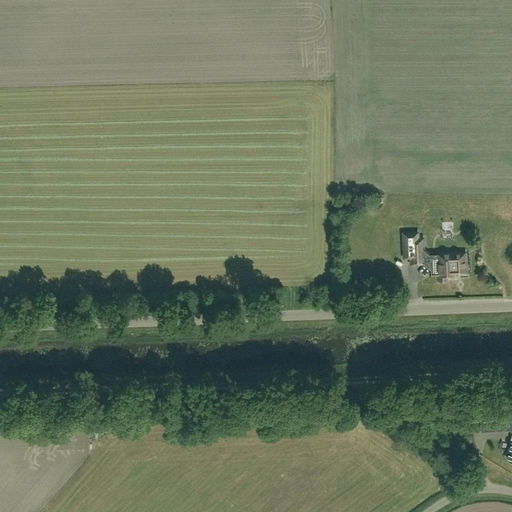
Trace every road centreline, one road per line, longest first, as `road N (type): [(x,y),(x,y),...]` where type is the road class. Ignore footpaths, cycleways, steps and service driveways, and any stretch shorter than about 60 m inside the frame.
road 1 (unclassified): [(0,327),(511,305)]
road 2 (track): [(486,489),(459,450),(346,381)]
